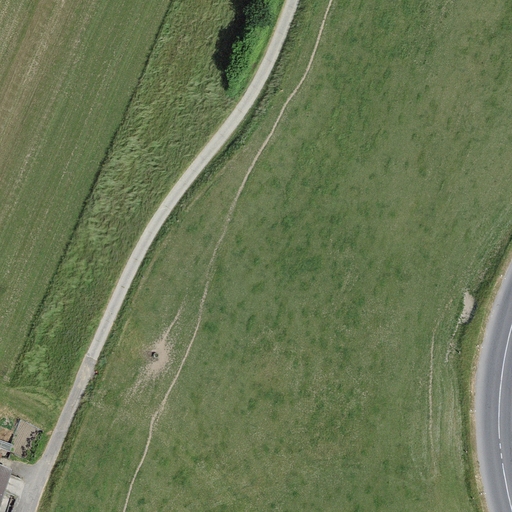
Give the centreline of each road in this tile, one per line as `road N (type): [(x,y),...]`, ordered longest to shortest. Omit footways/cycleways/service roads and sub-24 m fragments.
road 1 (track): [(31,511),(163,200),(245,102),(288,0)]
road 2 (secondary): [(511,297),(500,328),(496,435),(511,503)]
